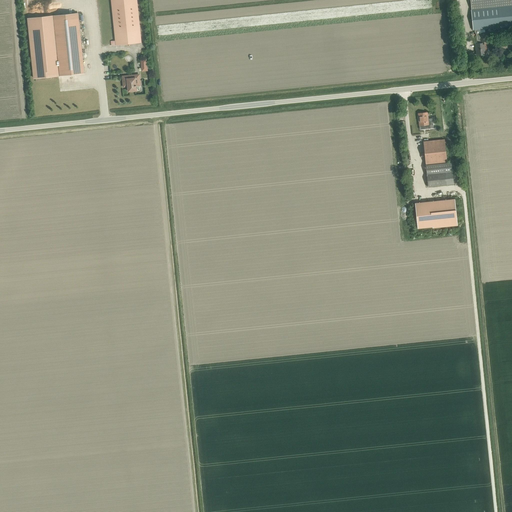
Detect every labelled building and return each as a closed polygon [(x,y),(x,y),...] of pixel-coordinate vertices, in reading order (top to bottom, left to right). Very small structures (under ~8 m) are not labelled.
[(110,0),(115,45),(141,42),(136,0),(110,0)] [(511,0),(469,0),(471,9),(511,5),(511,0)] [(511,9),(511,5),(471,9),(473,30),(511,26),(511,9)] [(78,13),(28,18),(34,78),(84,73),(78,13)] [(484,44),(487,44),(486,39),(479,39),(479,44),(475,44),(476,55),(485,54),(484,44)] [(123,79),(123,87),(128,86),(128,91),(136,91),(136,86),(140,85),(140,80),(135,81),(135,75),(129,76),(129,79),(123,79)] [(419,126),(428,125),(427,112),(418,113),(419,126)] [(444,139),(423,142),(426,165),(447,163),(444,139)] [(426,165),(427,174),(452,171),(451,162),(447,163),(426,165)] [(454,184),(452,171),(427,174),(428,187),(454,184)] [(418,228),(457,224),(455,199),(415,203),(418,228)]
